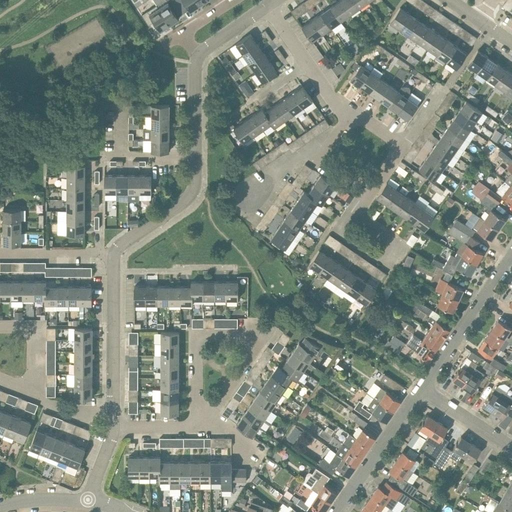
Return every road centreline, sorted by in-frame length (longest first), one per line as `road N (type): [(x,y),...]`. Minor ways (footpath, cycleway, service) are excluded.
road 1 (residential): [(422,390),(511,259)]
road 2 (residential): [(339,511),(422,390)]
road 3 (residential): [(202,421),(200,339),(260,332)]
road 4 (residential): [(113,272),(113,413)]
road 5 (residential): [(194,154),(188,200),(113,253)]
road 6 (residential): [(351,113),(326,91),(268,5)]
road 7 (residential): [(355,213),(390,239),(383,258),(343,233),(340,224),(351,213)]
road 8 (residential): [(194,154),(110,153),(106,111)]
road 9 (residential): [(113,272),(235,268)]
